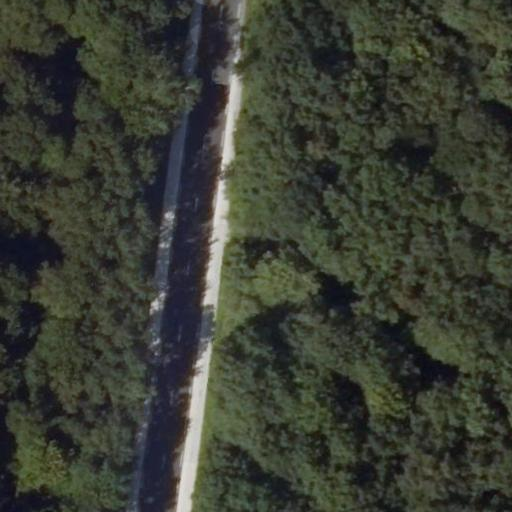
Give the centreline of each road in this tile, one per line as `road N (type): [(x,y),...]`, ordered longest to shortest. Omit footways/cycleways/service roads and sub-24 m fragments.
road 1 (primary): [(219,0),(152,511)]
road 2 (track): [(199,153),(511,372)]
